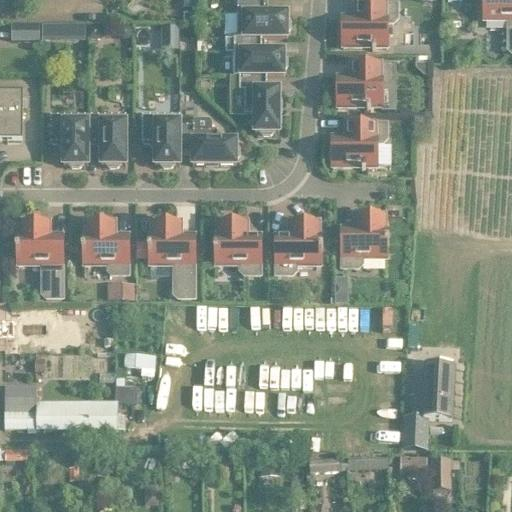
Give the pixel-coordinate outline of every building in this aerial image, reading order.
[(511,0),(483,0),(483,6),(481,6),(481,9),(483,9),(483,23),(507,23),(507,52),(511,56),(511,55),(511,0)] [(233,39),(233,40),(260,40),(260,41),(286,41),(286,38),(289,38),(289,19),(286,19),(286,16),(264,16),(264,3),(236,3),(236,39),(233,39)] [(342,25),(339,25),(339,47),(342,47),(342,50),(371,50),(371,52),(374,52),(374,50),(386,50),(386,26),(392,26),(395,22),(395,7),(384,7),(384,6),(355,6),(355,19),(342,19),(342,25)] [(38,26),(11,25),(10,42),(38,42),(38,26)] [(40,41),(52,41),(53,26),(41,26),(40,41)] [(99,26),(86,26),(86,40),(99,40),(99,26)] [(238,79),(238,78),(265,78),(266,79),(283,79),(283,76),(285,76),(285,57),(283,57),(283,54),(260,54),(260,41),(260,40),(233,40),(233,41),(224,41),(224,55),(233,55),(233,79),(238,79)] [(366,113),(369,113),(369,110),(381,110),(381,86),(386,86),(390,82),(390,67),(379,67),(379,66),(350,66),(350,79),(337,79),(337,85),(334,85),(334,107),(336,107),(336,110),(366,110),(366,113)] [(266,79),(265,78),(238,78),(238,79),(238,85),(238,93),(243,93),(243,117),(253,117),(253,135),(256,135),(256,138),(275,138),(275,135),(278,135),(278,92),(266,92),(266,79)] [(0,137),(22,138),(23,91),(0,90),(0,137)] [(87,146),(86,146),(86,118),(49,118),(49,145),(62,145),(62,168),(65,168),(65,170),(84,170),(84,168),(87,168),(87,146)] [(122,168),(124,168),(124,118),(86,118),(86,146),(87,146),(100,146),(100,168),(102,168),(102,170),(122,170),(122,168)] [(178,156),(178,128),(178,118),(140,118),(140,145),(154,146),(154,168),(156,168),(156,171),(176,170),(176,168),(178,168),(178,156)] [(421,120),(412,120),(412,131),(421,131),(421,120)] [(178,156),(191,156),(191,168),(235,168),(235,165),(238,165),(238,146),(235,146),(235,143),(216,143),(216,133),(210,133),(210,125),(207,122),(194,122),(192,125),(192,128),(178,128),(178,156)] [(329,145),(329,167),(331,167),(331,170),(360,170),(360,173),(364,173),(364,170),(375,170),(375,146),(381,146),(385,142),(385,127),(374,127),(374,126),(345,126),(345,139),(331,139),(331,145),(329,145)] [(341,271),(357,271),(361,267),(361,261),(385,261),(385,248),(387,248),(387,244),(385,244),(385,231),(384,231),(384,217),(378,217),(378,215),(356,215),(356,217),(354,217),(354,231),(341,231),(341,271)] [(45,301),(61,301),(61,237),(48,237),(48,224),(42,224),(42,221),(20,222),(20,224),(18,224),(18,237),(17,237),(17,251),(15,251),(15,255),(17,254),(17,268),(41,268),(41,297),(45,301)] [(107,274),(111,278),(127,278),(127,237),(114,237),(114,224),(108,224),(108,222),(86,222),(86,224),(84,224),(84,237),(83,237),(83,251),(81,251),(81,255),(83,255),(83,268),(107,268),(107,274)] [(173,297),(177,301),(193,301),(193,237),(180,237),(180,224),(174,224),(174,222),(152,222),(152,224),(150,224),(150,237),(149,237),(149,251),(147,251),(147,255),(149,255),(149,268),(173,268),(173,297)] [(239,274),(243,278),(259,278),(259,237),(246,237),(246,224),(240,224),(240,222),(218,222),(218,224),(216,224),(216,237),(215,237),(215,251),(213,251),(213,255),(215,255),(215,268),(239,268),(239,274)] [(319,255),(321,255),(321,251),(319,251),(319,237),(318,237),(318,224),(312,224),(312,222),(290,222),(290,224),(288,224),(288,237),(275,237),(275,278),(291,278),(295,274),(295,268),(319,268),(319,255)] [(145,243),(135,243),(135,261),(145,261),(145,243)] [(346,283),(334,283),(334,309),(346,309),(346,283)] [(131,287),(107,288),(108,303),(131,303),(131,287)] [(429,310),(409,309),(406,353),(427,354),(429,310)] [(154,371),(154,360),(125,358),(124,369),(154,371)] [(33,375),(43,375),(44,362),(33,362),(33,375)] [(403,421),(402,446),(401,450),(425,451),(425,446),(426,422),(451,423),(453,369),(423,368),(420,421),(403,421)] [(4,389),(4,402),(35,402),(35,390),(4,389)] [(35,402),(4,402),(3,414),(34,415),(35,405),(35,402)] [(75,405),(35,405),(34,415),(35,415),(35,433),(75,434),(75,405)] [(75,434),(116,434),(116,405),(75,405),(75,434)] [(35,415),(34,415),(3,414),(3,432),(26,432),(26,436),(35,436),(35,433),(35,415)] [(4,465),(26,465),(26,451),(3,452),(4,465)] [(213,456),(201,458),(203,477),(215,476),(213,456)] [(373,460),(373,472),(387,471),(386,459),(373,460)] [(308,476),(337,475),(336,462),(308,463),(308,476)] [(418,477),(418,462),(400,462),(400,477),(418,477)] [(110,463),(98,464),(99,477),(112,476),(110,463)] [(277,476),(277,463),(259,463),(259,476),(277,476)] [(450,491),(450,465),(431,465),(431,491),(450,491)] [(303,511),(303,503),(295,504),(294,511),(303,511)]
